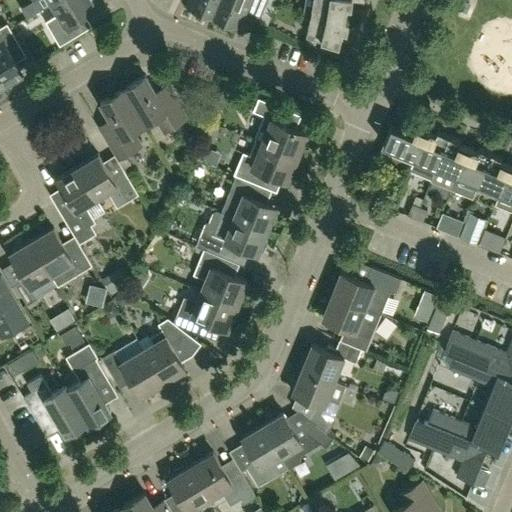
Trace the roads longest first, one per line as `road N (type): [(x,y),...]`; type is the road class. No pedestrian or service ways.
road 1 (unclassified): [(327,200),(251,376),(44,507)]
road 2 (residential): [(358,114),(144,20)]
road 3 (residential): [(511,267),(327,200)]
road 4 (residential): [(6,121),(137,44),(144,20)]
road 5 (unclassified): [(411,0),(358,114)]
